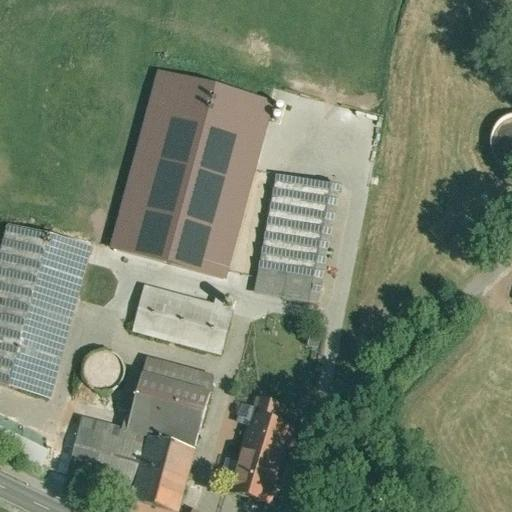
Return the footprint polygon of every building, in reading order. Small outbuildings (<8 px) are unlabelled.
[(112,251),(229,283),(279,105),(162,72),(113,246),(112,251)] [(511,119),(509,121),(500,127),(495,136),(493,148),(495,158),(498,161),(502,167),(510,172),(511,172),(511,119)] [(343,192),(280,180),(257,298),(320,310),(343,192)] [(0,387),(53,401),(92,250),(8,228),(0,260),(0,387)] [(239,294),(150,271),(134,333),(223,356),(239,294)] [(124,364),(119,357),(112,353),(104,352),(96,354),(90,359),(86,365),(84,374),(86,381),(91,388),(97,391),(106,393),(114,391),(120,386),(124,380),(126,371),(124,364)] [(151,511),(180,511),(218,378),(149,359),(128,434),(84,422),(68,480),(132,498),(129,506),(151,511)] [(273,509),(295,428),(252,416),(230,497),(273,509)] [(53,456),(0,429),(0,449),(45,472),(53,456)]
